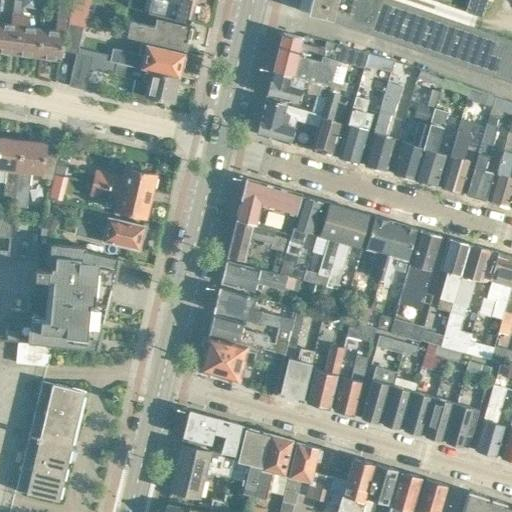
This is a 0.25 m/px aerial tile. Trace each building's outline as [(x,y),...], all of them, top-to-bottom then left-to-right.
[(131,0),(129,9),(148,13),(189,22),(193,3),(197,1),(198,1),(198,0),(131,0)] [(511,39),(394,0),(311,0),(309,13),(333,19),(332,21),(511,82),(511,39)] [(0,51),(14,54),(20,15),(11,14),(10,24),(0,23),(0,51)] [(29,16),(20,15),(14,54),(35,56),(39,29),(27,27),(29,16)] [(130,22),(127,36),(185,50),(187,40),(190,40),(192,30),(190,29),(191,27),(155,18),(153,27),(130,22)] [(59,60),(61,49),(61,47),(65,22),(56,20),(54,31),(43,29),(39,57),(59,60)] [(76,53),(83,26),(68,22),(61,47),(61,49),(76,53)] [(302,42),(303,38),(282,32),(272,70),(329,84),(337,59),(324,55),(325,48),(302,42)] [(365,65),(369,53),(341,45),(337,60),(364,68),(365,65)] [(113,50),(110,61),(116,63),(178,78),(181,67),(184,68),(186,58),(183,57),(184,55),(146,46),(144,57),(113,50)] [(83,89),(91,57),(76,53),(68,86),(83,89)] [(391,72),(395,61),(369,53),(365,65),(391,72)] [(172,103),(178,78),(116,63),(113,74),(135,80),(132,92),(144,95),(144,96),(172,103)] [(444,76),(420,68),(415,79),(439,88),(444,76)] [(306,92),(326,97),(327,90),(329,84),(272,70),(266,95),(297,103),(302,86),(307,88),(306,92)] [(464,85),(451,80),(448,88),(462,93),(464,85)] [(402,86),(388,81),(364,164),(385,170),(394,137),(385,135),(391,114),(394,115),(402,86)] [(479,102),(482,91),(470,87),(467,98),(479,102)] [(338,93),(327,90),(326,97),(311,148),(331,154),(338,156),(348,124),(340,121),(344,104),(336,102),(338,93)] [(369,99),(356,95),(348,124),(338,156),(358,162),(368,128),(362,126),(369,99)] [(260,134),(289,143),(293,126),(282,123),(287,104),(265,99),(258,130),(260,134)] [(434,107),(429,124),(414,178),(437,185),(446,153),(436,151),(447,111),(434,107)] [(414,178),(429,124),(419,120),(412,143),(402,140),(393,172),(414,178)] [(460,120),(457,129),(441,186),(462,192),(471,160),(464,157),(471,133),(473,124),(460,120)] [(498,123),(487,120),(466,194),(485,199),(493,170),(485,167),(498,123)] [(511,166),(511,132),(509,132),(489,200),(509,206),(511,193),(511,175),(510,175),(511,166)] [(16,196),(22,141),(0,138),(0,168),(6,169),(3,194),(16,196)] [(47,144),(22,141),(16,196),(15,206),(27,207),(31,172),(42,173),(43,173),(46,153),(47,144)] [(52,180),(58,155),(46,153),(43,173),(42,173),(41,179),(52,180)] [(96,170),(93,182),(150,195),(155,174),(139,170),(137,165),(132,164),(127,168),(125,167),(122,176),(96,170)] [(245,178),(235,219),(272,228),(291,233),(302,194),(293,191),(245,178)] [(145,217),(150,195),(93,182),(91,194),(118,201),(115,210),(145,217)] [(302,194),(291,233),(286,251),(281,273),(287,275),(302,279),(304,279),(306,272),(294,268),(304,230),(312,232),(321,199),(302,194)] [(326,285),(348,208),(328,202),(319,234),(328,236),(318,273),(306,270),(306,272),(304,279),(326,285)] [(368,213),(348,208),(326,285),(336,289),(350,243),(358,245),(368,213)] [(379,278),(396,221),(374,215),(365,247),(375,250),(368,274),(379,278)] [(105,227),(77,221),(74,233),(138,248),(140,239),(143,237),(145,231),(143,228),(143,225),(108,216),(105,227)] [(8,262),(12,219),(0,217),(0,236),(9,237),(8,250),(0,249),(0,259),(7,260),(7,261),(8,262)] [(270,247),(286,251),(291,233),(272,228),(235,219),(227,255),(244,260),(250,237),(271,243),(270,247)] [(416,227),(396,221),(379,278),(391,281),(397,257),(406,260),(416,227)] [(51,228),(41,226),(40,235),(49,236),(51,228)] [(419,228),(400,295),(421,301),(441,235),(419,228)] [(450,311),(470,243),(449,237),(439,268),(447,270),(445,277),(436,307),(450,311)] [(9,317),(9,321),(7,339),(96,348),(109,294),(117,257),(85,250),(85,246),(53,243),(51,269),(36,268),(35,278),(36,278),(35,285),(32,319),(9,317)] [(491,249),(470,243),(450,311),(463,315),(464,311),(471,289),(474,278),(486,281),(490,278),(498,251),(491,249)] [(502,317),(511,281),(511,255),(498,251),(490,278),(485,297),(495,299),(491,314),(502,317)] [(225,260),(220,281),(254,290),(256,281),(284,287),(299,291),(302,279),(287,275),(281,273),(225,260)] [(511,281),(502,317),(498,331),(507,334),(511,316),(511,281)] [(253,309),(256,297),(256,296),(219,287),(218,292),(217,292),(214,305),(215,305),(214,310),(255,321),(279,327),(291,330),(293,320),(282,317),(282,316),(253,309)] [(295,347),(299,332),(302,321),(305,309),(296,307),(293,320),(291,330),(288,340),(287,345),(295,347)] [(242,328),(244,321),(213,313),(211,321),(208,334),(265,347),(273,349),(274,350),(285,353),(287,345),(288,340),(291,330),(279,327),(275,341),(266,339),(268,335),(242,328)] [(422,330),(423,328),(393,320),(389,332),(419,340),(422,330)] [(370,341),(374,328),(350,321),(346,335),(370,341)] [(440,345),(443,335),(422,330),(419,340),(435,344),(440,345)] [(465,351),(468,339),(444,333),(443,335),(440,345),(448,347),(461,351),(465,351)] [(271,362),(274,350),(273,349),(265,347),(208,334),(199,370),(238,382),(246,349),(256,352),(255,358),(271,362)] [(490,358),(493,345),(468,339),(465,351),(469,353),(490,358)] [(401,352),(404,343),(391,340),(388,349),(401,352)] [(414,356),(417,347),(404,343),(401,352),(414,356)] [(446,356),(448,347),(440,345),(435,344),(433,353),(446,356)] [(329,408),(343,348),(331,345),(324,371),(314,368),(306,401),(329,408)] [(374,346),(373,360),(384,361),(385,346),(374,346)] [(459,360),(461,351),(448,347),(446,356),(459,360)] [(302,400),(314,352),(300,348),(297,359),(289,357),(280,394),(302,400)] [(354,414),(366,357),(355,354),(350,378),(340,376),(333,409),(354,414)] [(478,372),(481,363),(467,359),(465,369),(478,372)] [(440,383),(444,367),(422,362),(418,378),(440,383)] [(382,423),(393,384),(392,384),(396,371),(375,365),(360,417),(382,423)] [(55,383),(42,380),(16,489),(29,492),(28,494),(40,497),(40,495),(44,496),(44,498),(56,500),(56,499),(59,499),(60,496),(61,496),(64,485),(62,484),(64,478),(65,478),(68,467),(67,466),(68,460),(70,460),(72,449),(71,448),(75,431),(77,431),(81,413),(80,412),(81,406),(83,406),(85,395),(84,394),(85,391),(82,390),(82,388),(71,386),(71,387),(67,386),(67,385),(55,382),(55,383)] [(403,429),(414,390),(393,384),(382,423),(403,429)] [(506,387),(493,384),(475,449),(496,455),(505,425),(496,422),(506,387)] [(424,435),(435,396),(414,390),(403,429),(424,435)] [(446,440),(456,402),(435,396),(424,435),(446,440)] [(467,447),(478,408),(456,402),(446,440),(467,447)] [(188,410),(182,434),(210,442),(213,431),(225,434),(221,452),(235,454),(242,425),(188,410)] [(511,414),(500,456),(511,459),(511,414)] [(254,497),(269,432),(247,426),(239,460),(248,463),(241,494),(254,497)] [(269,432),(254,497),(267,501),(269,491),(283,494),(288,475),(284,474),(293,439),(269,432)] [(208,449),(210,442),(182,434),(180,444),(208,449)] [(282,501),(278,511),(290,511),(293,504),(299,479),(309,481),(315,483),(318,470),(313,468),(315,460),(318,461),(321,450),(318,449),(318,447),(303,442),(303,443),(296,441),(288,475),(283,494),(282,501)] [(230,477),(235,454),(221,452),(208,449),(180,444),(169,489),(199,497),(205,473),(230,477)] [(333,474),(325,501),(338,505),(336,511),(360,511),(374,463),(352,456),(346,478),(333,474)] [(396,469),(374,463),(360,511),(372,511),(376,499),(387,502),(396,469)] [(315,483),(311,497),(325,501),(333,474),(318,470),(315,483)] [(401,471),(388,511),(401,511),(402,509),(412,511),(422,476),(401,471)] [(426,478),(415,511),(439,511),(448,484),(426,478)] [(486,511),(490,500),(488,499),(489,497),(468,491),(461,511),(486,511)] [(511,511),(511,506),(511,507),(506,505),(507,503),(491,498),(490,500),(486,511),(511,511)] [(222,511),(224,503),(213,500),(211,509),(222,511)]
